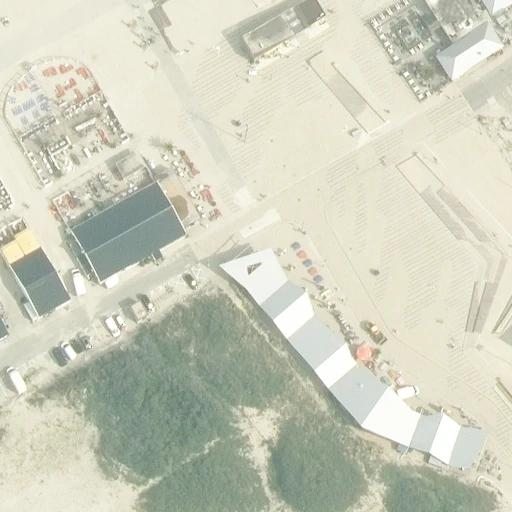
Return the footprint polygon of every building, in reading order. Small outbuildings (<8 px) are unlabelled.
[(511,0),(440,0),(435,3),(462,46),(438,62),(452,83),(502,51),(500,48),(508,43),(509,46),(511,44),(511,0)] [(291,13),(240,43),(253,64),(303,34),(291,13)] [(155,186),(70,235),(99,286),(150,258),(154,265),(161,261),(157,254),(184,239),(155,186)] [(65,217),(69,229),(82,224),(78,212),(65,217)] [(39,252),(8,270),(37,321),(68,304),(39,252)] [(377,408),(315,333),(266,274),(247,290),(362,429),(399,443),(408,420),(377,408)] [(139,305),(128,311),(137,325),(147,319),(139,305)] [(479,446),(438,431),(429,454),(470,469),(479,446)]
